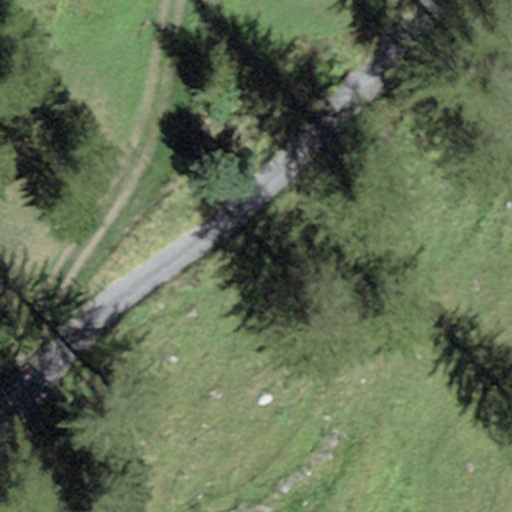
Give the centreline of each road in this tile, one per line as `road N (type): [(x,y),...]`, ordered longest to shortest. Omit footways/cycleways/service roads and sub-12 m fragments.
road 1 (unclassified): [(434,0),(265,186),(87,313),(42,363),(29,429),(0,480)]
road 2 (track): [(42,363),(61,276),(144,145),(174,0)]
